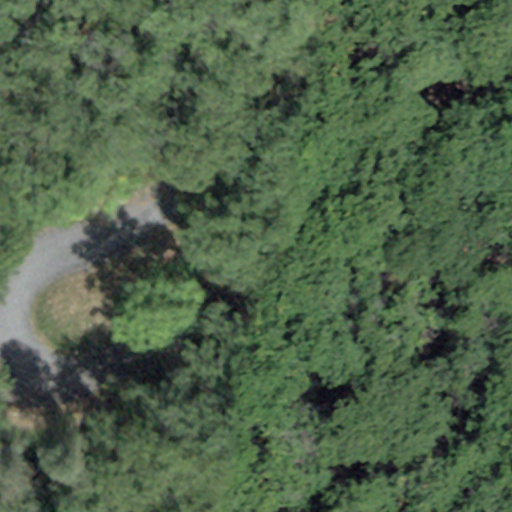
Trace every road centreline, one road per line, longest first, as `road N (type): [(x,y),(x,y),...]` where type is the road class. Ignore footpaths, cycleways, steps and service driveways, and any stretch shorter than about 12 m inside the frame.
road 1 (unclassified): [(511,67),(366,130),(326,168),(234,290),(183,332),(97,378),(59,385),(31,375),(0,343)]
road 2 (unclassified): [(0,292),(31,260),(61,248),(117,245),(160,218),(196,178),(247,76),(312,0)]
